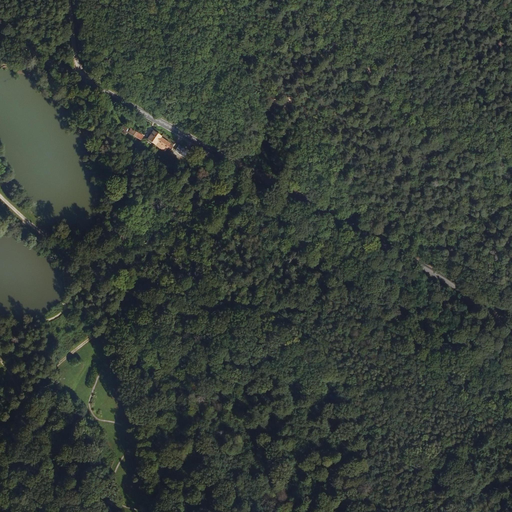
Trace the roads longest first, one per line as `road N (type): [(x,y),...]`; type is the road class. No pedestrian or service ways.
road 1 (tertiary): [(83,78),(511,333)]
road 2 (track): [(511,376),(228,177),(204,148)]
road 3 (track): [(303,0),(356,60),(511,171)]
